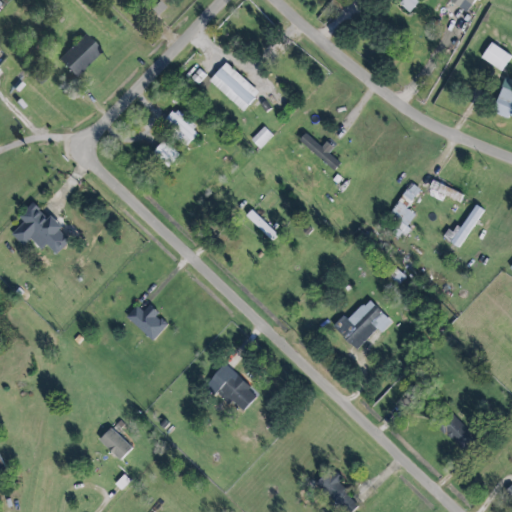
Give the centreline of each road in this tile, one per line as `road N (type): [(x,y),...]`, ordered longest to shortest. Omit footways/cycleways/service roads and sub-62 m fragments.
road 1 (residential): [(222,0),(86,142),(85,154),(455,511)]
road 2 (residential): [(511,154),(404,103),(281,0)]
